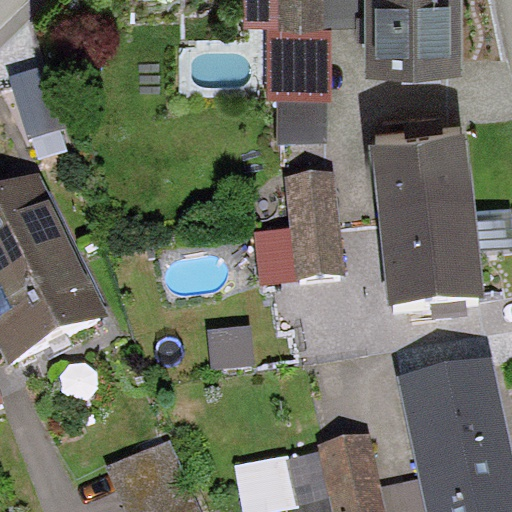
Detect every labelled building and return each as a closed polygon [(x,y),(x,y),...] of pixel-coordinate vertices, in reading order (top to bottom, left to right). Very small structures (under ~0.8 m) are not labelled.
[(268,0),(269,25),(322,25),(347,24),(345,0),(268,0)] [(357,0),(361,70),(458,66),(454,0),(357,0)] [(322,25),(269,25),(256,26),(257,99),(272,99),(316,98),(323,98),(322,25)] [(316,98),(272,99),(274,151),(318,150),(316,98)] [(460,119),(363,127),(379,318),(475,310),(460,119)] [(280,234),(245,238),(251,297),(337,289),(326,178),(274,183),(280,234)] [(29,181),(0,194),(0,348),(12,375),(101,332),(29,181)] [(511,451),(494,367),(401,386),(421,479),(511,459),(511,451)] [(200,511),(169,442),(97,474),(113,511),(200,511)] [(363,447),(277,463),(287,511),(416,511),(412,488),(374,496),(363,447)] [(511,511),(511,459),(421,479),(427,511),(511,511)] [(287,511),(277,463),(230,473),(238,511),(287,511)]
